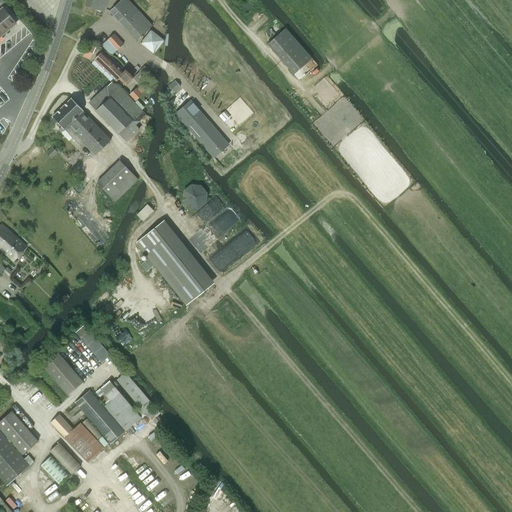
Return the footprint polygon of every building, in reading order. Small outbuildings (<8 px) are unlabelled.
[(86,0),(84,5),(103,11),(106,0),(86,0)] [(151,26),(127,0),(121,0),(109,11),(136,40),(151,26)] [(0,36),(16,23),(3,8),(0,10),(0,36)] [(294,74),(312,59),(285,28),(267,44),(294,74)] [(123,44),(114,34),(103,44),(112,53),(116,49),(117,50),(123,44)] [(95,49),(87,45),(85,51),(92,54),(95,49)] [(94,60),(105,70),(112,63),(101,52),(94,60)] [(112,63),(105,70),(116,81),(118,78),(126,85),(133,78),(125,70),(123,73),(112,63)] [(110,82),(89,103),(125,141),(139,128),(135,124),(145,114),(120,87),(110,82)] [(129,94),(135,101),(141,95),(135,89),(129,94)] [(96,154),(110,140),(82,111),(83,111),(71,99),(52,117),(61,127),(58,130),(61,132),(64,129),(79,145),(83,141),(96,154)] [(191,100),(176,113),(215,159),(230,146),(191,100)] [(96,183),(114,202),(137,180),(119,161),(96,183)] [(182,200),(188,208),(198,209),(206,203),(208,193),(201,185),(191,184),(183,190),(182,200)] [(26,247),(1,224),(0,225),(0,248),(13,261),(26,247)] [(158,225),(136,243),(186,305),(208,287),(158,225)] [(110,356),(84,325),(76,332),(102,363),(110,356)] [(83,382),(57,352),(42,365),(68,395),(83,382)] [(110,381),(96,392),(106,405),(104,406),(125,431),(141,417),(146,413),(154,406),(125,373),(117,380),(139,406),(135,410),(110,381)] [(24,375),(13,385),(22,394),(32,385),(24,375)] [(110,443),(123,432),(125,431),(89,390),(75,403),(77,405),(69,412),(72,415),(80,408),(110,443)] [(38,442),(12,411),(0,421),(0,427),(23,455),(38,442)] [(59,415),(51,423),(82,456),(88,450),(94,457),(104,448),(80,423),(73,430),(59,415)] [(157,429),(148,436),(151,441),(161,434),(157,429)] [(0,431),(0,477),(7,486),(34,462),(28,456),(24,459),(0,431)] [(72,474),(80,466),(59,443),(50,451),(72,474)] [(40,465),(58,485),(70,474),(51,455),(40,465)]
